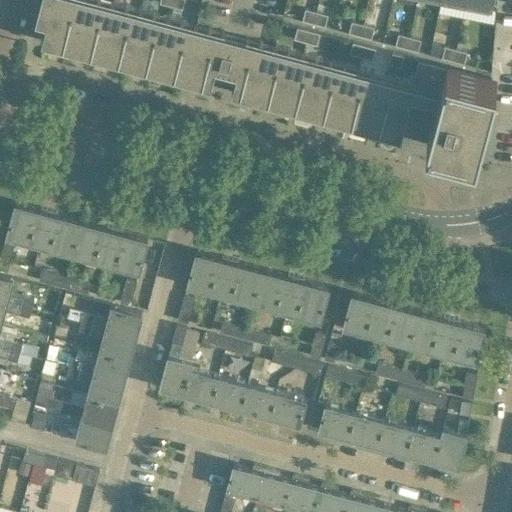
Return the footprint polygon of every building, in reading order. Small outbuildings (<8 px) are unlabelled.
[(41,39),(210,84),(211,77),(232,82),(230,89),(400,134),(400,132),(426,139),(425,141),(476,154),(496,78),(446,65),(446,67),(418,59),(412,81),(108,0),(39,0),(35,19),(46,22),(41,39)] [(183,0),(171,0),(170,5),(181,8),(183,0)] [(316,11),(304,8),(301,20),(313,23),(316,11)] [(324,26),(327,14),(316,11),(313,23),(324,26)] [(362,24),(351,20),(348,32),(359,35),(362,24)] [(370,38),(374,27),(362,24),(359,35),(370,38)] [(305,41),(308,30),(296,27),(293,38),(305,41)] [(319,33),(308,30),(305,41),(316,44),(319,33)] [(409,36),(397,33),(394,45),(406,48),(409,36)] [(417,51),(420,39),(409,36),(406,48),(417,51)] [(360,56),(363,45),(352,42),(349,53),(360,56)] [(375,48),(363,45),(360,56),(372,59),(375,48)] [(455,48),(444,45),(441,57),(452,60),(455,48)] [(463,63),(467,51),(455,48),(452,60),(463,63)] [(403,55),(391,52),(388,64),(400,67),(403,55)] [(139,269),(149,232),(14,197),(4,234),(139,269)] [(194,248),(186,284),(322,315),(331,279),(194,248)] [(0,271),(0,326),(13,275),(0,271)] [(479,358),(487,321),(350,289),(341,325),(479,358)] [(75,437),(108,445),(141,307),(109,299),(75,437)] [(174,321),(159,385),(302,420),(309,393),(212,370),(214,362),(245,369),(255,327),(223,320),(220,332),(174,321)] [(45,425),(50,383),(37,382),(32,424),(45,425)] [(32,462),(35,452),(25,449),(22,459),(32,462)] [(42,464),(45,454),(35,452),(32,462),(42,464)] [(329,511),(444,511),(231,461),(225,487),(329,511)] [(99,469),(76,463),(71,478),(95,484),(99,469)] [(230,511),(236,492),(225,489),(219,511),(230,511)]
